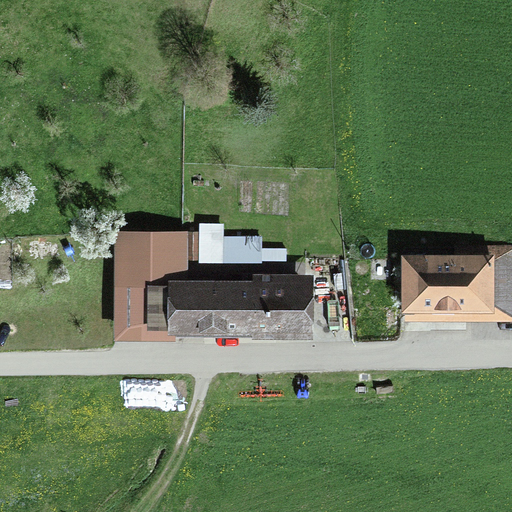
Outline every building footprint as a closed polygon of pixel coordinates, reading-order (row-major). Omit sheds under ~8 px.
[(197,229),(180,230),(179,260),(256,259),(256,236),(216,236),(216,224),(197,224),(197,229)] [(127,326),(173,326),(173,284),(173,240),(126,239),(127,326)] [(408,259),(408,306),(487,306),(487,312),(511,312),(511,318),(511,280),(511,281),(511,273),(511,247),(450,247),(450,259),(408,259)] [(393,263),(372,263),(372,282),(393,282),(393,263)] [(242,285),(173,284),(173,326),(304,327),(305,285),(269,285),(269,272),(242,271),(242,285)]
